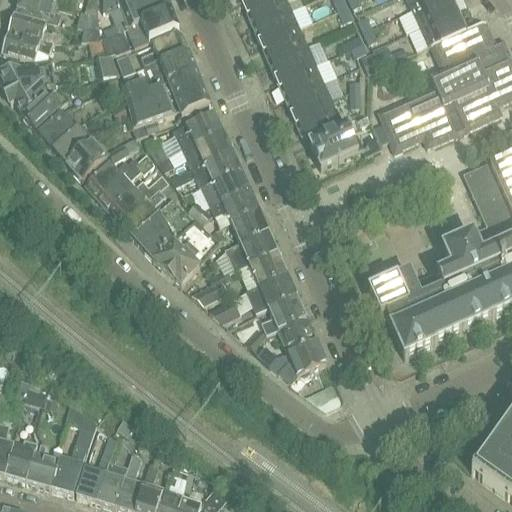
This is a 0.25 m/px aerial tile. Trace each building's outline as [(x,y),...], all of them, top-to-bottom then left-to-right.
[(21,0),(21,1),(52,11),(55,0),(21,0)] [(97,21),(97,0),(89,0),(84,18),(89,19),(97,21)] [(156,0),(114,0),(108,0),(102,0),(103,17),(110,18),(111,20),(133,12),(133,10),(156,0)] [(171,15),(164,0),(156,0),(133,10),(133,12),(111,20),(118,37),(118,38),(123,36),(126,35),(129,34),(171,15)] [(238,0),(244,13),(272,0),(238,0)] [(272,0),(244,13),(252,31),(291,14),(284,0),(272,0)] [(352,14),(353,14),(362,10),(357,0),(352,0),(347,2),(352,14)] [(403,0),(411,16),(446,0),(403,0)] [(446,0),(411,16),(419,34),(458,17),(450,0),(446,0)] [(58,22),(50,19),(52,11),(21,1),(20,5),(16,19),(47,28),(56,30),(58,22)] [(342,1),(341,1),(332,5),(333,7),(326,10),(330,19),(337,17),(336,16),(347,11),(342,1)] [(352,25),(347,11),(336,16),(337,17),(343,29),(352,25)] [(252,31),(260,49),(299,32),(291,14),(252,31)] [(144,38),(147,47),(179,34),(171,15),(129,34),(126,35),(130,44),(144,38)] [(419,34),(428,53),(430,51),(430,52),(467,36),(458,17),(419,34)] [(89,19),(84,18),(80,18),(79,34),(83,35),(99,36),(99,34),(88,34),(89,19)] [(16,19),(10,39),(51,50),(59,50),(63,39),(51,36),(51,38),(44,36),(47,28),(16,19)] [(378,45),(376,42),(405,28),(402,20),(373,34),(363,39),(368,50),(378,45)] [(367,21),(358,26),(357,26),(363,39),(373,34),(367,21)] [(485,27),(477,31),(467,36),(430,52),(442,80),(432,84),(444,80),(448,78),(452,85),(463,80),(461,77),(467,74),(465,70),(506,51),(502,44),(494,47),(485,27)] [(260,49),(268,68),(307,51),(299,32),(260,49)] [(88,46),(88,45),(100,45),(99,36),(83,35),(81,47),(88,46)] [(130,55),(123,36),(118,38),(118,37),(100,44),(108,62),(112,61),(112,62),(130,55)] [(181,38),(152,50),(155,59),(141,64),(145,74),(188,56),(181,38)] [(34,68),(38,57),(48,60),(51,50),(10,39),(4,60),(10,62),(8,67),(18,69),(19,64),(34,68)] [(350,54),(362,48),(359,41),(347,47),(350,54)] [(88,46),(92,63),(92,65),(98,64),(104,62),(100,45),(88,45),(88,46)] [(366,58),(362,48),(350,54),(354,63),(366,58)] [(268,68),(277,86),(315,69),(307,51),(268,68)] [(391,154),(394,158),(394,160),(402,156),(402,155),(422,145),(427,154),(454,141),(455,143),(468,137),(467,136),(501,120),(497,111),(511,104),(511,69),(509,61),(510,61),(506,51),(465,70),(467,74),(461,77),(463,80),(452,85),(448,78),(444,80),(432,84),(431,85),(435,94),(378,119),(391,150),(390,151),(391,154)] [(360,63),(367,80),(407,62),(403,53),(391,58),(388,52),(360,63)] [(195,74),(188,56),(145,74),(147,80),(162,74),(167,85),(195,74)] [(104,62),(98,64),(103,85),(107,84),(118,80),(112,62),(112,61),(108,62),(104,62)] [(323,70),(332,90),(345,85),(337,65),(323,70)] [(55,69),(0,75),(0,81),(4,90),(1,92),(10,109),(13,107),(21,121),(46,99),(55,98),(55,97),(59,96),(65,95),(64,90),(55,92),(52,74),(56,73),(55,69)] [(119,74),(121,79),(122,81),(135,76),(133,69),(119,74)] [(277,86),(285,104),(323,88),(315,69),(277,86)] [(202,91),(195,74),(167,85),(168,88),(167,89),(173,102),(202,91)] [(120,89),(118,80),(107,84),(103,85),(99,86),(102,97),(103,98),(120,89)] [(360,87),(358,87),(348,88),(349,100),(360,100),(360,87)] [(285,104),(293,123),(331,106),(323,88),(285,104)] [(124,100),(120,89),(103,98),(102,97),(98,100),(104,115),(109,112),(109,111),(124,100)] [(173,119),(172,115),(177,113),(173,102),(167,89),(163,91),(127,104),(134,133),(138,143),(161,135),(157,125),(173,119)] [(180,119),(209,110),(202,91),(173,102),(177,113),(178,113),(180,119)] [(21,121),(35,136),(68,106),(59,96),(55,97),(55,98),(46,99),(21,121)] [(124,104),(124,100),(109,111),(109,112),(118,126),(130,119),(121,105),(124,104)] [(349,114),(351,114),(361,113),(360,100),(349,100),(349,114)] [(301,142),(340,125),(331,106),(293,123),(301,142)] [(214,118),(173,136),(182,155),(183,156),(222,136),(214,118)] [(38,139),(52,155),(75,135),(78,133),(77,132),(75,134),(60,119),(38,139)] [(367,123),(354,129),(309,148),(320,175),(358,159),(358,158),(364,156),(358,141),(359,140),(356,134),(369,128),(367,123)] [(52,155),(66,171),(89,150),(92,148),(78,133),(75,135),(52,155)] [(231,156),(222,136),(183,156),(190,173),(191,173),(191,174),(191,175),(203,169),(231,156)] [(144,146),(147,155),(156,169),(168,163),(157,141),(152,143),(144,146)] [(382,155),(380,150),(378,145),(367,150),(364,156),(362,157),(364,162),(382,155)] [(108,164),(92,148),(89,150),(66,171),(82,188),(108,164)] [(108,159),(113,169),(129,159),(123,149),(108,159)] [(239,175),(231,156),(203,169),(191,175),(191,174),(186,177),(172,183),(169,185),(176,192),(195,183),(199,192),(211,187),(211,188),(239,175)] [(487,234),(473,240),(442,254),(450,273),(415,290),(409,277),(393,284),(367,296),(380,323),(385,321),(391,333),(390,333),(404,364),(434,350),(511,314),(511,159),(489,169),(474,176),(463,181),(487,234)] [(133,194),(128,189),(140,178),(143,180),(154,171),(146,160),(137,167),(138,168),(135,171),(97,204),(109,217),(134,195),(133,194)] [(109,169),(85,191),(97,204),(135,171),(138,168),(137,167),(134,164),(128,169),(125,167),(116,176),(109,169)] [(248,195),(239,175),(211,188),(212,190),(205,192),(200,194),(209,213),(248,195)] [(109,217),(121,231),(167,188),(161,181),(155,186),(149,180),(133,194),(134,195),(109,217)] [(121,231),(133,244),(158,221),(152,215),(167,201),(172,207),(178,203),(172,197),(168,189),(167,188),(121,231)] [(257,215),(248,195),(209,213),(219,234),(230,229),(229,228),(257,215)] [(133,244),(152,266),(191,224),(172,207),(158,221),(133,244)] [(205,215),(197,207),(186,218),(193,224),(202,216),(205,215)] [(211,220),(205,215),(202,216),(193,224),(202,232),(211,220)] [(267,237),(257,215),(229,228),(230,229),(239,249),(267,237)] [(152,266),(181,292),(201,269),(218,250),(191,224),(152,266)] [(209,241),(217,249),(223,243),(214,235),(209,241)] [(239,249),(248,271),(276,258),(267,237),(239,249)] [(286,279),(276,258),(248,271),(239,276),(248,296),(286,279)] [(227,276),(218,281),(220,288),(231,283),(227,276)] [(296,302),(286,279),(248,296),(248,297),(246,298),(255,320),(268,315),(267,314),(296,302)] [(191,301),(203,312),(228,299),(223,289),(231,285),(231,283),(220,288),(218,281),(210,285),(210,291),(191,301)] [(208,317),(223,330),(240,321),(237,313),(244,309),(240,301),(208,317)] [(265,340),(266,342),(278,337),(306,324),(296,302),(267,314),(268,315),(273,325),(261,330),(265,340)] [(306,324),(278,337),(280,342),(287,359),(317,347),(306,324)] [(261,347),(266,342),(265,340),(259,335),(253,341),(261,347)] [(246,349),(253,355),(261,347),(253,341),(246,349)] [(269,371),(276,377),(277,375),(293,388),(298,383),(327,370),(317,347),(287,359),(275,364),(269,371)] [(257,360),(269,371),(275,363),(275,364),(278,363),(265,351),(257,360)] [(25,402),(27,394),(28,394),(29,388),(20,386),(16,400),(25,402)] [(24,407),(42,412),(46,399),(28,394),(27,394),(25,402),(24,407)] [(44,412),(56,416),(58,409),(46,405),(44,412)] [(70,411),(65,428),(76,432),(80,433),(94,438),(97,428),(81,418),(77,417),(70,411)] [(511,420),(471,478),(511,506),(511,420)] [(0,481),(3,482),(11,451),(13,442),(7,440),(9,431),(0,429),(0,481)] [(86,470),(75,502),(95,508),(113,445),(109,442),(98,474),(86,470)] [(24,445),(22,454),(11,451),(3,482),(27,489),(35,458),(35,457),(37,449),(24,445)] [(95,508),(107,511),(114,511),(126,473),(114,470),(121,449),(113,445),(95,508)] [(38,458),(35,458),(27,489),(50,495),(59,464),(43,460),(45,452),(40,450),(38,458)] [(71,501),(82,470),(88,455),(75,451),(69,467),(59,464),(50,495),(71,501)] [(114,511),(135,511),(145,482),(136,481),(141,464),(132,459),(128,474),(126,473),(114,511)] [(135,511),(157,511),(163,493),(154,491),(158,476),(149,471),(145,482),(135,511)] [(177,511),(200,511),(202,509),(203,503),(189,499),(193,478),(187,477),(182,499),(177,498),(176,501),(181,503),(177,511)] [(177,498),(163,493),(157,511),(177,511),(181,503),(176,501),(177,498)] [(217,511),(224,502),(214,493),(205,504),(203,503),(202,509),(200,511),(217,511)] [(243,511),(230,501),(222,509),(226,511),(243,511)]
